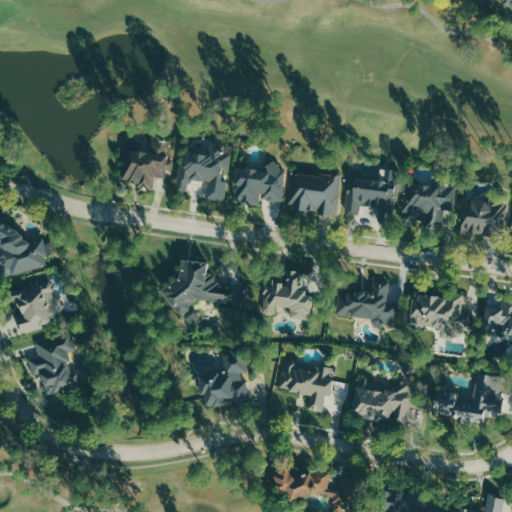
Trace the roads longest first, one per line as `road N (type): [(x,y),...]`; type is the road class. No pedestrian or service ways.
road 1 (residential): [(0,372),(13,402),(41,430),(107,451),(263,432),(447,465),(511,452)]
road 2 (residential): [(0,186),(101,211),(511,268)]
